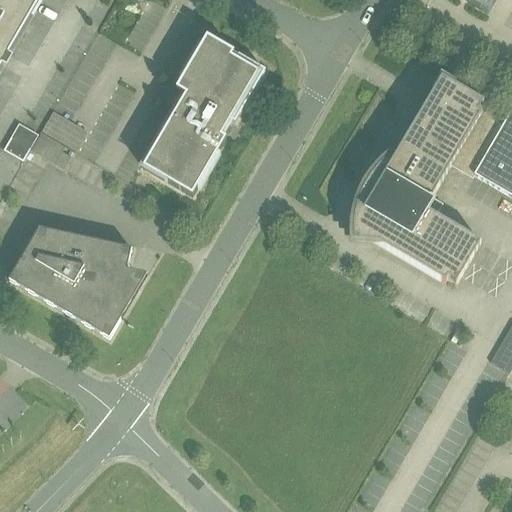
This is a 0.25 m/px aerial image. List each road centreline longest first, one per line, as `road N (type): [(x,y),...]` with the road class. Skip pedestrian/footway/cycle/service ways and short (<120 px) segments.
road 1 (unclassified): [(336,53),(121,419)]
road 2 (unclassified): [(121,419),(85,387),(0,341)]
road 3 (unclassified): [(213,511),(121,419)]
road 4 (unclassified): [(33,511),(121,419)]
